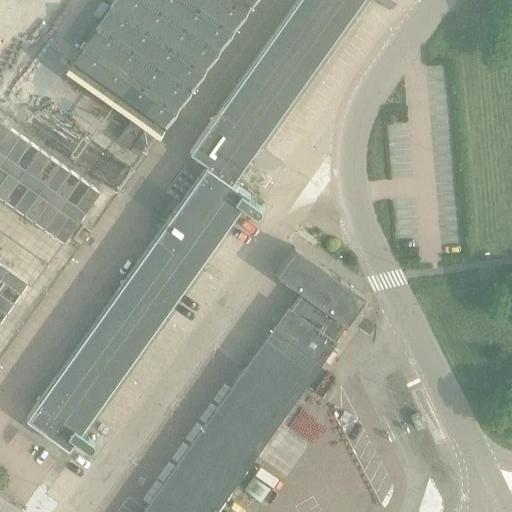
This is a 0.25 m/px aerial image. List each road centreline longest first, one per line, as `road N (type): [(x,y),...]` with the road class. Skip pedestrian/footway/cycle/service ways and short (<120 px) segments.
road 1 (unknown): [(0,398),(281,0)]
road 2 (unknown): [(398,511),(411,485),(407,459),(361,376),(357,352),(361,328),(400,294)]
road 3 (unknown): [(377,511),(340,453),(324,449),(311,455),(271,511)]
